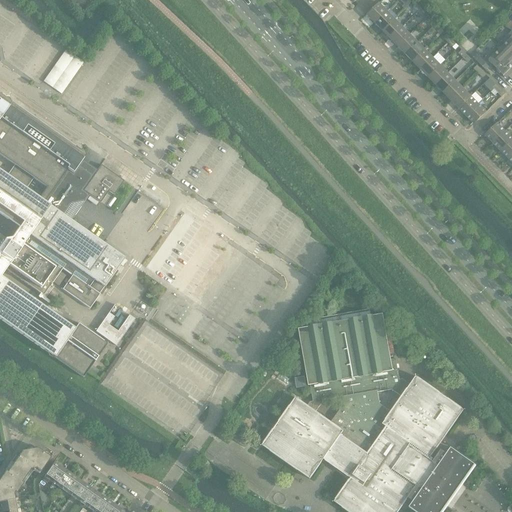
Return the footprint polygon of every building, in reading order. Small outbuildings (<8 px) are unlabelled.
[(367,16),(375,24),(387,12),(379,4),(367,16)] [(387,12),(375,24),(383,32),(395,19),(394,19),(397,16),(390,9),(387,12)] [(395,19),(383,32),(390,39),(402,27),(395,19)] [(402,27),(390,39),(398,47),(410,35),(402,27)] [(505,45),(501,49),(508,56),(511,52),(511,35),(510,34),(502,42),(505,45)] [(410,35),(398,47),(405,55),(418,43),(410,35)] [(418,43),(405,55),(413,62),(425,50),(418,43)] [(484,60),(481,56),(476,61),(485,70),(492,64),(496,68),(508,56),(501,49),(497,53),(494,50),(484,60)] [(425,50),(413,62),(421,70),(433,58),(425,50)] [(511,60),(508,56),(496,68),(506,79),(511,73),(511,68),(511,67),(511,60)] [(433,58),(421,70),(428,78),(440,66),(433,58)] [(440,66),(428,78),(436,86),(448,74),(440,66)] [(448,74),(436,86),(443,93),(456,81),(448,74)] [(456,81),(443,93),(451,101),(463,89),(456,81)] [(463,89),(451,101),(459,109),(471,97),(463,89)] [(471,97),(459,109),(466,116),(478,104),(482,100),(475,93),(471,97)] [(0,319),(49,354),(49,355),(49,356),(50,356),(51,357),(52,357),(53,357),(54,357),(83,378),(87,373),(108,344),(78,323),(75,329),(1,277),(6,270),(44,296),(62,270),(72,276),(62,290),(90,309),(100,295),(100,294),(104,287),(105,288),(125,258),(61,213),(66,207),(68,203),(70,204),(84,202),(89,195),(100,203),(109,192),(114,196),(124,181),(101,165),(92,178),(86,174),(77,168),(86,155),(85,154),(85,153),(84,153),(84,152),(83,151),(82,151),(81,150),(80,150),(10,102),(10,101),(9,100),(9,99),(8,99),(7,98),(6,98),(5,98),(0,94),(0,319)] [(478,104),(466,116),(474,124),(486,112),(478,104)] [(485,136),(493,144),(505,132),(497,124),(485,136)] [(511,138),(505,132),(493,144),(501,151),(511,140),(511,138)] [(511,140),(501,151),(508,159),(511,155),(511,140)] [(114,305),(96,332),(116,346),(135,319),(129,315),(118,331),(109,325),(115,317),(109,313),(115,305),(114,305)] [(351,478),(334,502),(348,511),(398,511),(408,498),(413,502),(409,508),(415,511),(442,511),(475,465),(451,448),(447,454),(441,450),(434,460),(430,458),(464,410),(416,377),(408,389),(400,383),(396,359),(391,360),(383,315),(371,317),(370,310),(309,320),(310,327),(299,329),(309,386),(310,386),(312,402),(310,402),(307,406),(296,398),(274,428),(271,433),(262,446),(310,479),(324,460),(351,478)] [(161,333),(150,348),(210,390),(220,375),(161,333)] [(145,356),(134,371),(194,413),(204,398),(145,356)] [(293,381),(273,367),(244,407),(249,411),(242,421),(257,431),(261,427),(271,433),(274,428),(265,421),(293,381)] [(143,399),(133,414),(168,438),(178,423),(143,399)] [(37,448),(30,449),(33,469),(35,468),(40,472),(51,458),(37,448)] [(22,451),(13,464),(28,474),(31,469),(33,469),(30,449),(22,451)] [(45,475),(54,482),(63,469),(54,462),(45,475)] [(0,501),(15,499),(14,493),(15,492),(16,493),(23,483),(22,482),(28,474),(13,464),(7,472),(6,471),(0,479),(0,501)] [(63,469),(54,482),(63,488),(72,475),(63,469)] [(72,475),(63,488),(72,494),(81,481),(72,475)] [(81,481),(72,494),(81,500),(90,487),(81,481)] [(90,487),(81,500),(90,506),(99,494),(90,487)] [(99,494),(90,506),(97,511),(98,511),(107,500),(99,494)] [(0,501),(0,504),(1,511),(3,511),(17,510),(15,499),(0,501)] [(107,500),(98,511),(112,511),(116,506),(107,500)]
